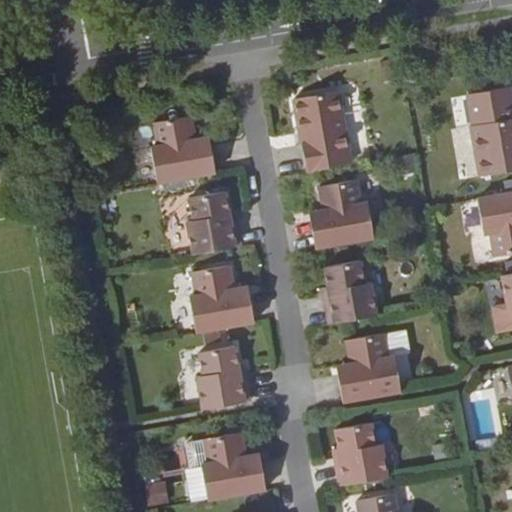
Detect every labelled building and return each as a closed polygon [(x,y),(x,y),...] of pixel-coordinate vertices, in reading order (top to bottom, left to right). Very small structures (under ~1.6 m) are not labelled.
[(480,176),(511,170),(511,98),(510,87),(471,94),(476,125),(471,126),(480,176)] [(306,171),(351,164),(338,91),(293,99),(300,133),(304,133),(306,143),(302,144),(306,171)] [(476,125),(471,94),(465,95),(471,126),(476,125)] [(157,183),(215,173),(210,145),(196,148),(191,116),(153,122),(157,146),(150,147),(157,183)] [(315,248),(373,238),(367,203),(360,204),(356,180),(319,186),(324,218),(310,220),(315,248)] [(193,255),(240,246),(235,219),(230,220),(225,192),(189,198),(193,221),(187,221),(193,255)] [(494,256),(511,253),(511,192),(477,199),(483,234),(490,233),(494,256)] [(324,296),(329,324),(376,315),(370,283),(364,284),(360,261),(324,267),(329,295),(324,296)] [(195,333),(254,322),(249,294),(235,297),(229,265),(192,272),(196,296),(189,297),(195,333)] [(511,273),(502,276),(508,309),(511,307),(511,273)] [(343,402),(401,391),(394,356),(388,357),(384,333),(346,340),(351,372),(337,374),(343,402)] [(202,409),(250,401),(245,373),(240,374),(235,346),(198,353),(203,375),(197,377),(202,409)] [(339,486),(387,477),(381,444),(375,446),(371,423),(335,429),(340,457),(335,458),(339,486)] [(207,499),(266,489),(261,461),(247,464),(241,433),(204,439),(208,463),(201,464),(207,499)] [(144,484),(148,507),(169,503),(165,480),(144,484)] [(397,511),(394,493),(357,500),(358,511),(397,511)]
